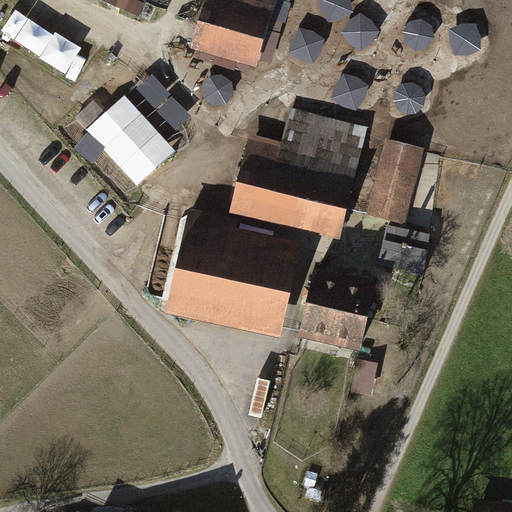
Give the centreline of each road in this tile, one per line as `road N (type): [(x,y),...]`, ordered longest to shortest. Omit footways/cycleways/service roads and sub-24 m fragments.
road 1 (unclassified): [(263,511),(225,413),(183,351),(0,153)]
road 2 (track): [(376,511),(511,197)]
road 3 (track): [(3,511),(242,471)]
